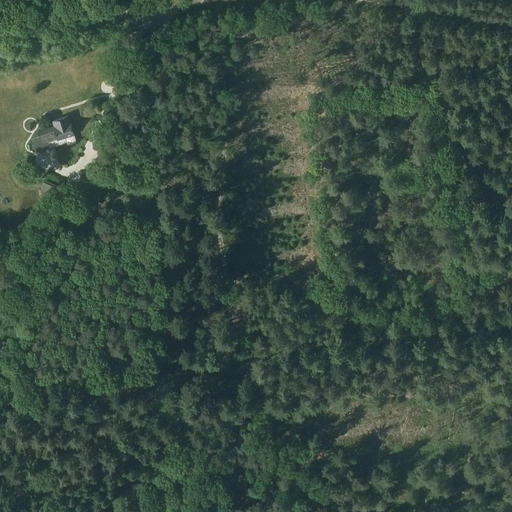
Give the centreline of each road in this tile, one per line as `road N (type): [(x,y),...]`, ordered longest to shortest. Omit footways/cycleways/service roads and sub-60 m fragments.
road 1 (track): [(219,5),(218,237),(230,316),(251,377),(334,511)]
road 2 (track): [(193,511),(144,60),(158,14)]
road 3 (unclassified): [(0,38),(147,16)]
road 4 (track): [(511,21),(380,0)]
